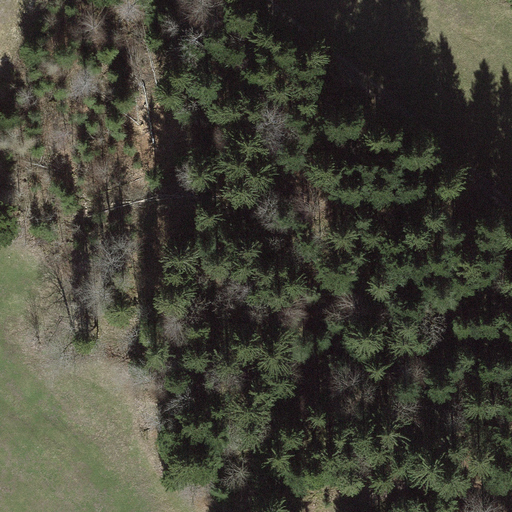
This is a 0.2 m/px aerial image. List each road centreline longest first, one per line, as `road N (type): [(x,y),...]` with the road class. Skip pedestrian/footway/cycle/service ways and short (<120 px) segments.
road 1 (track): [(511,501),(417,483),(340,511)]
road 2 (track): [(357,85),(260,0)]
